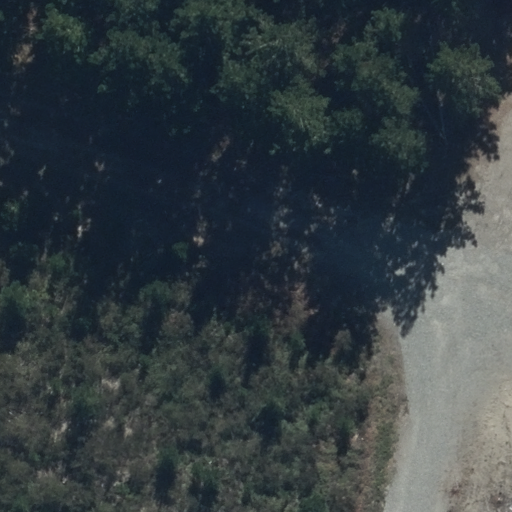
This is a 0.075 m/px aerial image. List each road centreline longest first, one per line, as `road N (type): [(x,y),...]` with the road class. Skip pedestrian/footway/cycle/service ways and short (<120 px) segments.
road 1 (track): [(511,300),(0,126)]
road 2 (track): [(511,199),(410,511)]
